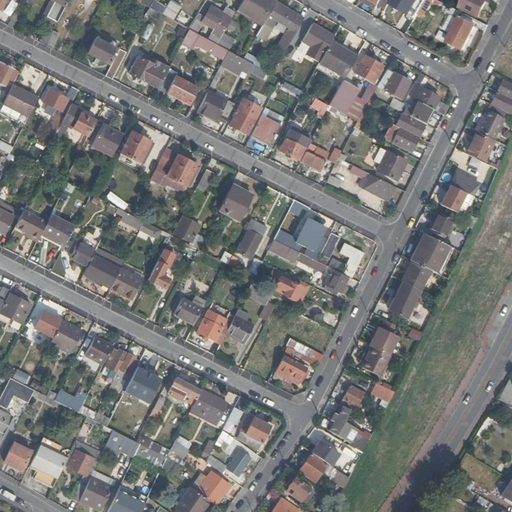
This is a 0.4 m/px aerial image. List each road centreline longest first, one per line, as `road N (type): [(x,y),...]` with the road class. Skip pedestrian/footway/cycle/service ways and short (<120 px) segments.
road 1 (residential): [(395,243),(0,36)]
road 2 (residential): [(306,417),(0,260)]
road 3 (residential): [(511,328),(403,511)]
road 4 (residential): [(395,243),(306,417)]
road 5 (residential): [(320,0),(471,90)]
road 6 (residential): [(471,90),(395,243)]
